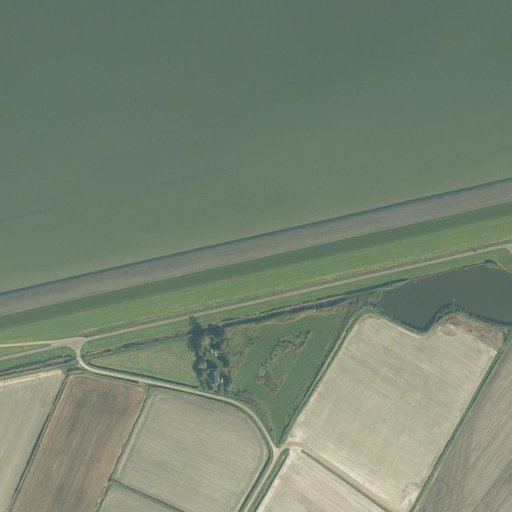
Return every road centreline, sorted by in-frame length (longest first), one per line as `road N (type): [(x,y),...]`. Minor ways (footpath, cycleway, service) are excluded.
road 1 (track): [(511,198),(0,313)]
road 2 (unclassified): [(245,511),(276,457),(250,411),(92,369),(78,357)]
